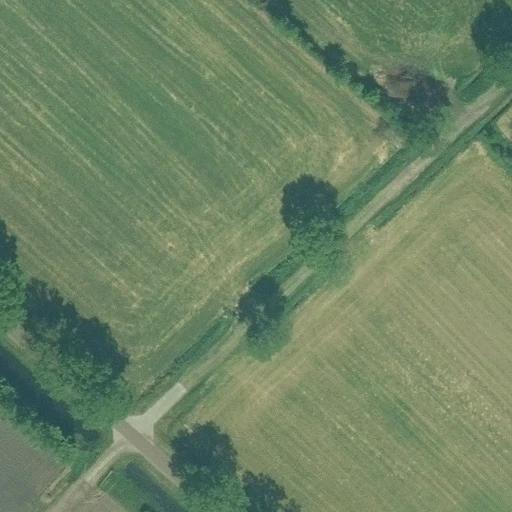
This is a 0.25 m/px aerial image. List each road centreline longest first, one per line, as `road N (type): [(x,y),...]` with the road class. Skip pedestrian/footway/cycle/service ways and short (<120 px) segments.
road 1 (track): [(57,511),(324,241),(511,68)]
road 2 (unclassified): [(222,511),(0,313)]
